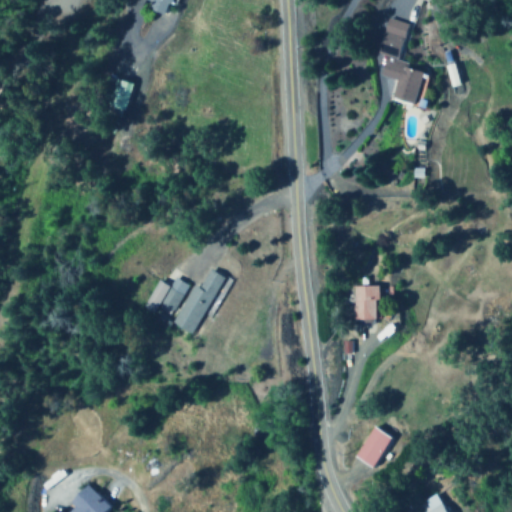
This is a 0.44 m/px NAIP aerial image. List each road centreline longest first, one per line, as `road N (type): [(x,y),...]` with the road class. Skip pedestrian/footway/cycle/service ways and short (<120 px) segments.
road 1 (residential): [(340,511),(326,481),(283,0)]
road 2 (track): [(76,0),(0,301)]
